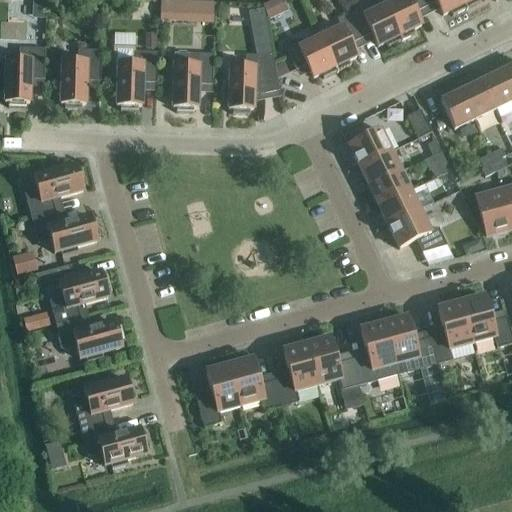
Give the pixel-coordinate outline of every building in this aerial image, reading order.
[(44,0),(22,0),(22,12),(44,13),(44,0)] [(397,0),(384,6),(401,42),(402,42),(402,41),(415,35),(413,31),(421,27),(414,14),(425,8),(420,0),(397,0)] [(420,0),(425,8),(436,3),(442,16),(450,13),(452,17),(465,10),(465,11),(466,11),(460,0),(420,0)] [(460,0),(466,11),(467,11),(466,10),(480,3),(478,0),(460,0)] [(160,17),(160,21),(177,22),(178,2),(160,1),(160,5),(160,17)] [(234,4),(217,4),(216,24),(234,25),(234,4)] [(359,9),(348,15),(360,40),(371,35),(377,48),(385,44),(387,48),(400,42),(401,43),(401,42),(384,6),(363,17),(359,9)] [(263,11),(248,14),(255,48),(270,45),(263,11)] [(340,28),(319,38),(337,74),(337,73),(350,66),(348,62),(356,58),(349,45),(360,40),(348,15),(336,20),(340,28)] [(155,49),(156,35),(145,34),(145,48),(155,49)] [(295,41),(283,46),(286,54),(295,72),(306,66),(313,79),(320,76),(322,80),(336,74),(337,74),(319,38),(306,44),(304,41),(295,41)] [(113,47),(112,65),(117,66),(116,87),(116,107),(120,107),(120,112),(137,112),(137,107),(141,108),(142,84),(156,84),(156,64),(157,54),(135,53),(135,48),(113,47)] [(0,95),(4,95),(4,103),(8,103),(8,108),(25,109),(25,104),(29,104),(30,80),(44,81),(44,61),(45,50),(18,49),(18,61),(5,61),(5,65),(0,64),(0,95)] [(61,63),(60,105),(64,105),(63,110),(81,111),(81,106),(85,106),(86,82),(100,83),(101,52),(77,51),(77,63),(61,63)] [(172,88),(172,108),(176,108),(175,114),(193,114),(193,109),(197,109),(197,86),(212,86),(212,66),(213,55),(189,55),(174,54),(173,66),(172,88)] [(228,90),(228,110),(232,110),(231,115),(249,116),(249,111),(253,111),(253,95),(259,95),(259,96),(279,92),(276,76),(272,58),(272,57),(245,56),(245,69),(229,68),(228,90)] [(511,66),(499,73),(511,99),(511,66)] [(511,99),(499,73),(479,83),(493,112),(511,102),(511,99)] [(479,83),(459,92),(473,121),(493,112),(479,83)] [(440,103),(449,121),(454,131),(473,121),(459,92),(439,102),(439,103),(440,103)] [(406,118),(417,141),(431,134),(420,112),(406,118)] [(347,146),(357,167),(390,152),(380,131),(349,146),(348,146),(347,146)] [(433,142),(426,146),(431,157),(439,153),(433,142)] [(489,155),(493,163),(505,157),(501,149),(489,155)] [(357,167),(367,188),(400,172),(390,152),(357,167)] [(479,160),(483,168),(493,163),(489,155),(479,160)] [(502,159),(491,165),(495,172),(505,167),(502,159)] [(491,165),(480,170),(484,178),(495,172),(491,165)] [(24,195),(30,219),(55,213),(52,201),(82,193),(81,188),(86,187),(81,170),(76,172),(75,167),(56,172),(54,167),(38,172),(39,177),(33,178),(37,192),(24,195)] [(367,188),(377,208),(409,192),(400,172),(367,188)] [(453,181),(445,184),(450,196),(458,193),(453,181)] [(511,187),(500,191),(511,232),(511,231),(511,187)] [(486,237),(485,237),(485,239),(511,232),(500,191),(475,198),(486,237)] [(377,208),(387,228),(419,213),(409,192),(377,208)] [(55,213),(30,219),(37,245),(51,241),(54,254),(60,253),(62,258),(78,254),(76,248),(96,243),(94,239),(100,237),(95,221),(90,222),(89,218),(59,226),(55,213)] [(419,213),(387,228),(398,250),(399,250),(399,249),(415,241),(420,252),(446,247),(437,229),(429,233),(419,213)] [(49,302),(55,326),(80,320),(77,308),(107,299),(106,295),(111,293),(106,277),(101,278),(100,274),(81,279),(79,274),(63,278),(64,283),(58,285),(62,298),(49,302)] [(475,296),(459,300),(471,345),(493,339),(496,349),(511,344),(511,339),(506,319),(491,323),(484,299),(485,299),(484,297),(476,299),(475,296)] [(444,336),(429,340),(436,366),(452,361),(449,351),(471,345),(459,300),(444,304),(445,308),(436,310),(437,312),(437,311),(444,336)] [(398,317),(382,321),(397,376),(436,366),(429,340),(413,344),(407,320),(407,319),(407,318),(399,320),(398,317)] [(80,320),(55,326),(62,351),(76,348),(79,361),(85,359),(86,364),(102,360),(101,355),(121,350),(119,345),(125,344),(120,327),(115,328),(114,324),(83,332),(80,320)] [(367,357),(351,361),(358,387),(397,376),(382,321),(366,325),(367,329),(359,331),(359,333),(360,332),(367,357)] [(320,338),(305,342),(317,387),(339,381),(342,391),(358,387),(351,361),(336,365),(329,341),(330,340),(330,339),(321,341),(320,338)] [(289,378),(274,382),(281,407),(297,403),(295,393),(317,387),(305,342),(289,346),(290,350),(282,352),(282,354),(283,353),(289,378)] [(243,359),(227,363),(240,408),(261,402),(264,412),(281,407),(274,382),(259,386),(252,362),(253,361),(252,360),(244,362),(243,359)] [(212,399),(196,403),(203,428),(220,424),(218,414),(240,408),(227,363),(212,367),(213,371),(204,373),(205,374),(212,399)] [(73,407),(80,432),(105,426),(102,414),(132,406),(131,401),(136,400),(131,383),(126,384),(125,380),(106,385),(104,380),(88,385),(89,388),(83,390),(86,403),(73,407)] [(105,426),(80,432),(87,458),(100,454),(104,467),(110,466),(111,471),(128,466),(126,461),(146,456),(144,451),(150,450),(145,433),(140,435),(139,430),(108,439),(105,426)]
